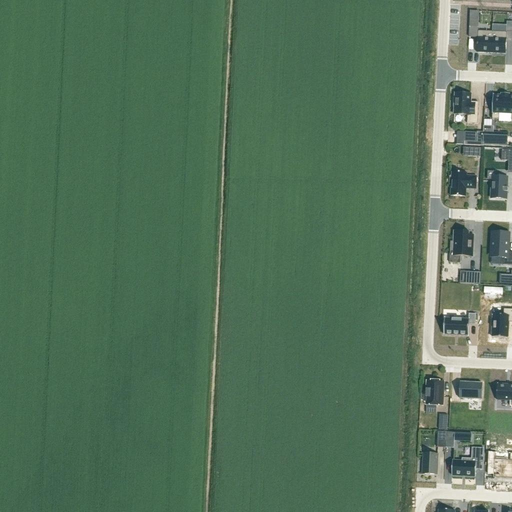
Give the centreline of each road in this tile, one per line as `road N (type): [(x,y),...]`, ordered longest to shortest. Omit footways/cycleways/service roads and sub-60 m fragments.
road 1 (residential): [(511,365),(426,360),(435,212)]
road 2 (residential): [(435,212),(441,73)]
